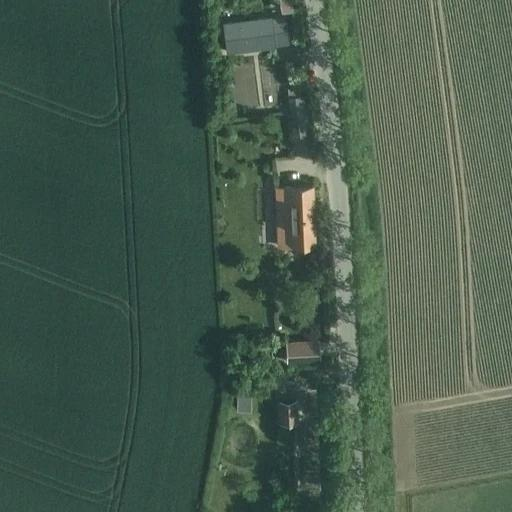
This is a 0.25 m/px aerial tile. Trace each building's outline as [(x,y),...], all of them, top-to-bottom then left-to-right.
[(285,25),(284,17),(271,19),(270,18),(223,24),(226,51),(274,45),(274,44),(272,27),(285,25)] [(288,97),(293,137),(305,135),(300,96),(288,97)] [(278,246),(291,245),(314,245),(312,186),(276,187),(278,246)] [(318,340),(286,341),(287,362),(319,360),(318,340)] [(296,400),(278,401),(279,421),(297,421),(296,400)]
